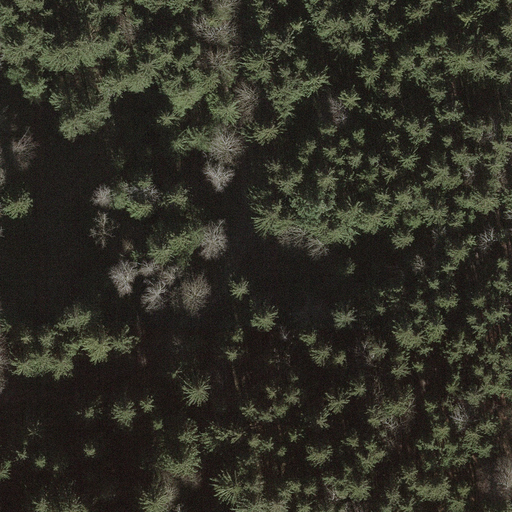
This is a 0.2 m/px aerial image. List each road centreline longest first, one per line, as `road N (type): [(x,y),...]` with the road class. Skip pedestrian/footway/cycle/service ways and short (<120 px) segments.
road 1 (track): [(0,399),(102,380),(145,361),(231,274),(257,198),(243,53),(248,0)]
road 2 (track): [(511,178),(409,421),(348,511)]
